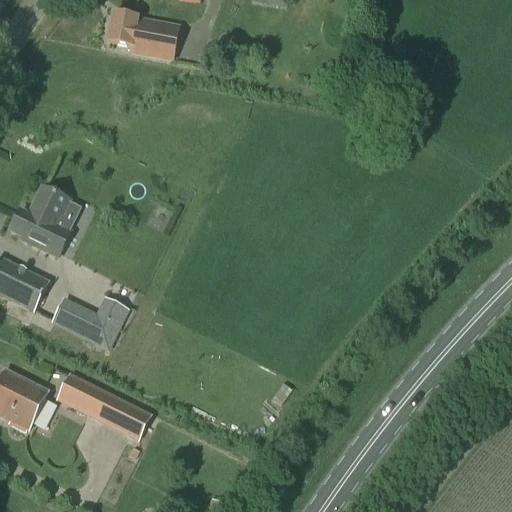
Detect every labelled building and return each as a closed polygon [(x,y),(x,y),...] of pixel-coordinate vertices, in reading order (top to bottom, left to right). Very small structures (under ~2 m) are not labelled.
[(172,66),(179,31),(137,24),(138,21),(113,16),(107,47),(131,51),(129,58),(172,66)] [(66,234),(70,227),(60,222),(69,204),(41,190),(28,216),(20,212),(9,235),(22,241),(21,244),(56,261),(69,236),(66,234)] [(0,300),(34,317),(50,285),(0,260),(0,300)] [(93,318),(73,307),(68,317),(88,327),(93,318)] [(0,418),(29,433),(48,396),(3,374),(0,380),(0,418)] [(85,384),(71,411),(71,412),(87,420),(99,426),(113,399),(85,384)] [(124,439),(129,441),(138,446),(152,418),(138,411),(124,439)]
